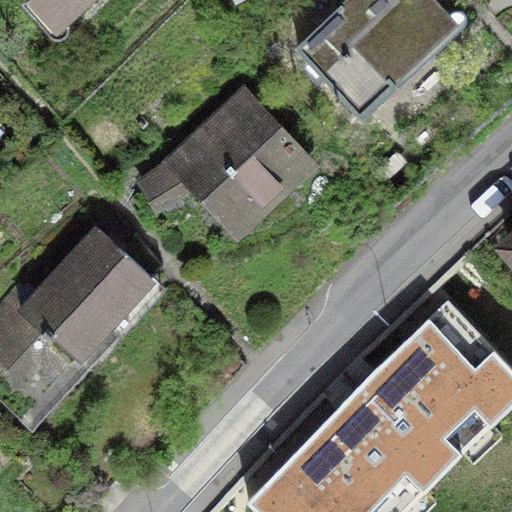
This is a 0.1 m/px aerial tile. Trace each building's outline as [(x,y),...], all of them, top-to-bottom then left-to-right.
[(43,0),(61,19),(82,0),(43,0)] [(449,16),(433,0),(346,0),(298,46),(362,115),(395,83),(387,76),(449,16)] [(275,197),(310,163),(247,95),(180,161),(167,162),(141,181),(160,201),(193,185),(234,226),(268,190),(275,197)] [(76,357),(150,276),(98,226),(21,307),(9,295),(0,304),(0,354),(3,357),(33,322),(50,338),(54,334),(76,357)] [(511,350),(444,286),(250,502),(259,511),(405,511),(511,399),(511,350)]
